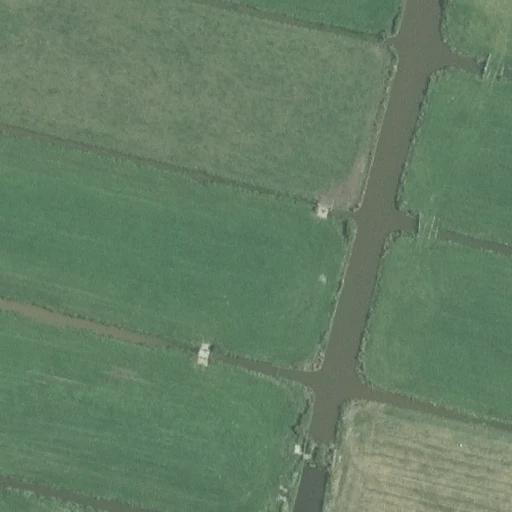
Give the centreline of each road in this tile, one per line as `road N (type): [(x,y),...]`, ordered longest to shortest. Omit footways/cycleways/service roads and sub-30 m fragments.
road 1 (track): [(421,274),(434,214),(498,58),(494,10)]
road 2 (track): [(511,506),(340,466)]
